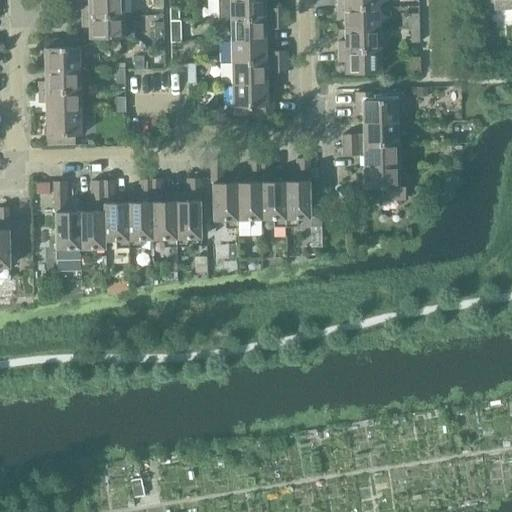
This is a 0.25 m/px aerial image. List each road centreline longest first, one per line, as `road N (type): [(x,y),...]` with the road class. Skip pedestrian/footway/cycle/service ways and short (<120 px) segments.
road 1 (residential): [(22,166),(157,162),(186,142),(309,139)]
road 2 (residential): [(22,166),(19,16),(36,0)]
road 3 (residential): [(309,139),(306,0)]
